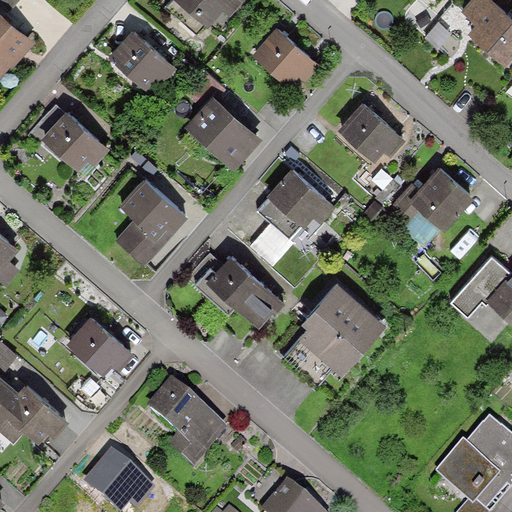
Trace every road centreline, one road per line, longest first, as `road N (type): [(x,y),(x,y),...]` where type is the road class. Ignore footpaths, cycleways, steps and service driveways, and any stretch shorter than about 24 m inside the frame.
road 1 (residential): [(357,48),(133,303)]
road 2 (residential): [(169,336),(379,509)]
road 3 (residential): [(169,336),(28,511)]
road 4 (unclassified): [(511,182),(357,48)]
road 5 (residential): [(0,184),(133,303)]
road 6 (residential): [(0,131),(112,0)]
